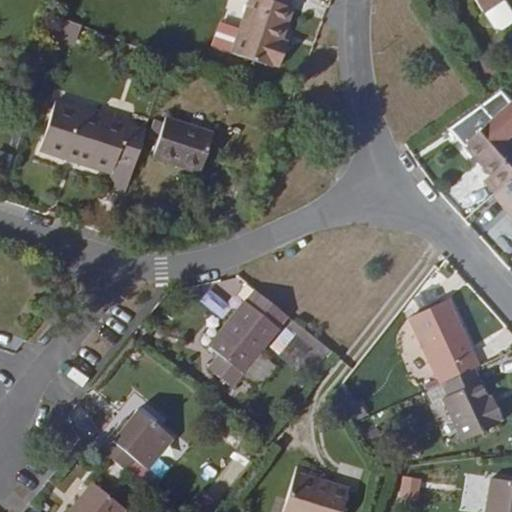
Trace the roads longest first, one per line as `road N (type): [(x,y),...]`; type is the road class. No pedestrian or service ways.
road 1 (residential): [(113,260),(176,268),(221,260),(397,185)]
road 2 (residential): [(0,468),(23,396),(113,260)]
road 3 (residential): [(361,0),(366,97),(397,185)]
road 4 (residential): [(397,185),(511,308)]
